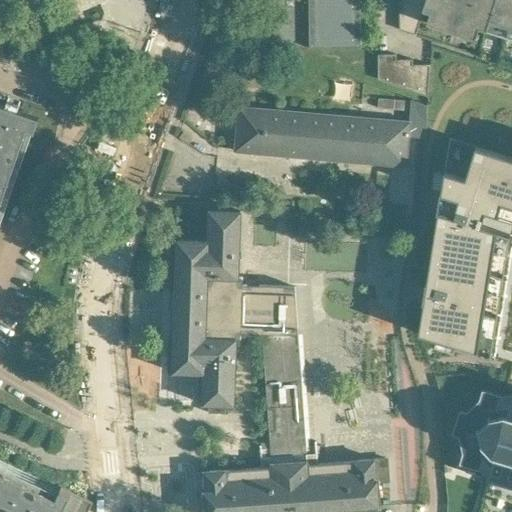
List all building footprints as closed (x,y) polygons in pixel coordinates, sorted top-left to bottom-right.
[(269,0),(270,46),(308,45),(309,47),(362,46),(362,44),(361,44),(360,0),(269,0)] [(423,9),(425,0),(399,0),(400,9),(423,9)] [(486,30),(495,0),(425,0),(423,9),(423,10),(430,12),(426,23),(475,39),(479,27),(486,30)] [(507,36),(511,19),(511,0),(495,0),(486,30),(507,36)] [(423,10),(423,9),(400,9),(400,30),(415,35),(423,10)] [(378,55),(378,79),(397,86),(396,60),(396,54),(378,55)] [(396,60),(397,86),(413,92),(413,65),(413,60),(396,60)] [(413,65),(413,92),(428,97),(430,65),(413,65)] [(409,136),(425,137),(427,105),(412,100),(410,122),(240,107),(236,150),(406,165),(409,136)] [(0,224),(2,218),(32,132),(35,133),(40,118),(0,104),(0,224)] [(424,303),(419,333),(437,339),(434,347),(454,353),(456,346),(479,353),(479,352),(511,363),(511,157),(476,146),(450,138),(444,171),(444,173),(437,171),(434,191),(440,192),(437,213),(438,213),(427,282),(426,282),(423,303),(424,303)] [(306,445),(303,400),(296,285),(256,283),(256,280),(248,279),(248,283),(243,283),(243,276),(239,275),(241,211),(210,210),(209,241),(178,240),(176,289),(174,372),(205,373),(204,404),(210,404),(209,413),(229,413),(229,405),(235,405),(238,339),(242,339),(242,332),(246,332),(246,336),(254,336),(254,333),(263,333),(271,448),(306,445)] [(396,380),(400,300),(380,299),(376,379),(396,380)] [(461,410),(454,433),(461,435),(465,452),(460,463),(478,469),(480,469),(487,477),(486,481),(489,482),(489,480),(500,483),(499,485),(502,485),(502,484),(511,486),(511,394),(504,396),(503,395),(501,395),(484,390),(481,401),(480,401),(468,413),(461,410)] [(388,480),(387,458),(353,460),(317,462),(317,452),(318,452),(318,444),(316,444),(316,440),(315,440),(315,444),(306,445),(271,448),(262,449),(262,445),(261,445),(261,449),(259,449),(260,457),(262,457),(262,467),(221,470),(205,471),(206,491),(205,491),(206,511),(304,511),(380,506),(378,481),(388,480)] [(63,511),(67,504),(72,492),(72,491),(63,487),(62,489),(0,460),(0,511),(63,511)] [(83,511),(88,511),(93,502),(72,492),(67,504),(83,511)]
